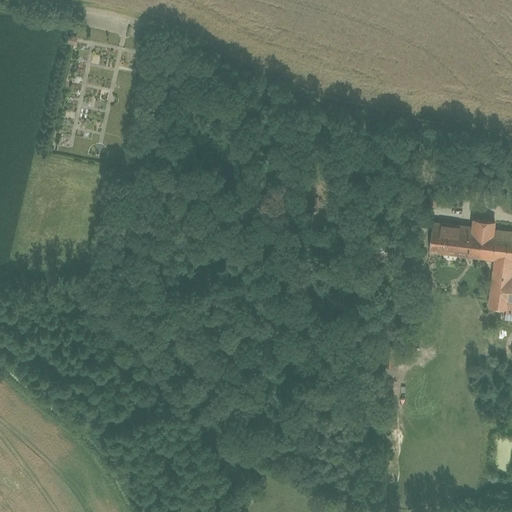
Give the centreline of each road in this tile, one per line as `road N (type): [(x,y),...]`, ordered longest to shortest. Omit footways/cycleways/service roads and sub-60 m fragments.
road 1 (track): [(511,138),(298,94),(158,25)]
road 2 (unclassified): [(40,0),(158,25)]
